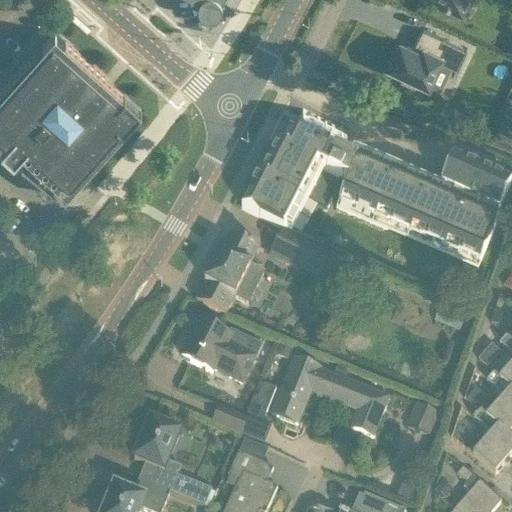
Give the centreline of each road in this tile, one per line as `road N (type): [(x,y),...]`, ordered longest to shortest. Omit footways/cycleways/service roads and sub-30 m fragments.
road 1 (tertiary): [(0,469),(168,239),(236,107)]
road 2 (tertiary): [(236,107),(196,87),(99,0)]
